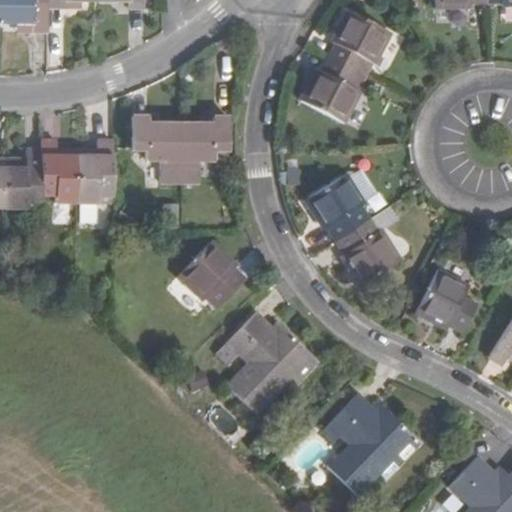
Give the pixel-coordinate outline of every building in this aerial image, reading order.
[(0,0),(0,26),(31,27),(31,35),(47,35),(47,10),(47,1),(46,0),(0,0)] [(61,1),(93,1),(92,0),(46,0),(47,1),(47,10),(61,10),(61,1)] [(92,0),(93,1),(129,2),(130,11),(143,11),(143,0),(92,0)] [(432,0),(433,9),(468,7),(468,5),(486,4),(485,0),(432,0)] [(337,32),(340,34),(326,59),(363,77),(370,64),(372,65),(389,33),(348,12),(337,32)] [(359,92),(356,91),(363,77),(326,59),(313,86),(309,84),(299,102),(343,123),(359,92)] [(149,127),(149,119),(132,119),(131,152),(145,152),(145,162),(160,162),(160,184),(181,184),(181,127),(149,127)] [(211,120),(211,128),(181,127),(181,184),(198,184),(199,162),(214,162),(214,153),(228,153),(229,120),(211,120)] [(54,205),(75,205),(75,151),(56,151),(56,142),(40,142),(39,150),(40,199),(54,199),(54,205)] [(97,142),(96,152),(75,151),(75,205),(97,205),(97,198),(112,198),(113,142),(97,142)] [(40,205),(40,199),(39,150),(25,150),(25,160),(5,159),(4,211),(26,211),(26,204),(40,205)] [(315,219),(318,217),(334,243),(369,221),(361,208),(364,206),(343,176),(304,202),(315,219)] [(165,227),(177,227),(178,205),(166,204),(165,227)] [(98,227),(99,207),(80,206),(79,227),(98,227)] [(378,229),(396,223),(392,209),(374,215),(378,229)] [(369,221),(334,243),(350,269),(347,270),(358,288),(398,263),(380,233),(378,234),(369,221)] [(227,257),(212,243),(177,278),(203,302),(206,299),(217,310),(245,281),(224,261),(227,257)] [(468,288),(437,271),(414,315),(432,325),(435,320),(462,335),(477,306),(462,298),(468,288)] [(290,346),(257,314),(226,346),(245,365),(227,385),(259,416),(289,383),(294,387),(317,362),(294,342),(290,346)] [(511,320),(488,359),(501,368),(507,359),(511,362),(511,320)] [(203,373),(187,379),(193,395),(209,388),(203,373)] [(391,428),(360,396),(329,427),(349,446),(329,467),(360,497),(394,464),(398,468),(420,446),(396,423),(391,428)] [(511,511),(511,489),(478,459),(449,489),(470,508),(466,511),(511,511)]
